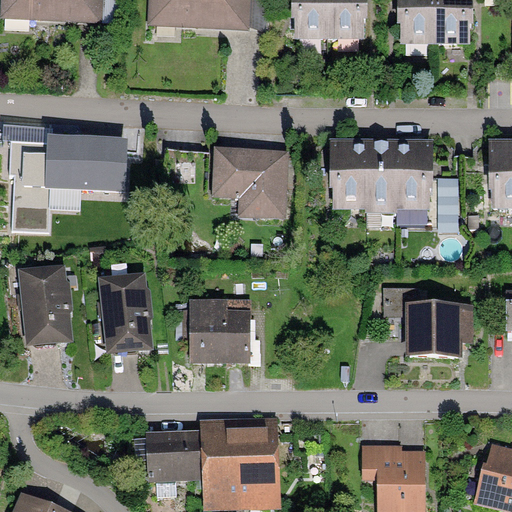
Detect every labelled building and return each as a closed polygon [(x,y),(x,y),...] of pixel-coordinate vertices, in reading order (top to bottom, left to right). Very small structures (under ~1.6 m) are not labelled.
[(100,0),(5,0),(5,19),(100,23),(100,0)] [(152,0),(151,26),(267,32),(268,0),(152,0)] [(366,0),(295,0),(295,23),(298,23),(298,40),(363,40),(363,24),(366,24),(366,0)] [(472,0),(400,0),(401,29),(404,29),(404,46),(469,46),(469,29),(472,29),(472,0)] [(125,152),(12,146),(10,179),(15,179),(12,233),(50,235),(52,190),(123,194),(125,152)] [(511,152),(493,153),(492,192),(495,192),(495,209),(511,209),(511,152)] [(432,153),(333,153),(333,192),(336,192),(336,211),(429,211),(429,194),(432,194),(432,153)] [(286,159),(217,156),(215,198),(258,200),(257,218),(284,219),(286,159)] [(460,227),(460,181),(440,181),(440,227),(460,227)] [(69,274),(23,279),(29,343),(76,338),(69,274)] [(146,283),(103,287),(110,356),(153,352),(146,283)] [(386,294),(386,321),(409,321),(409,361),(460,361),(460,340),(469,340),(469,314),(417,314),(417,294),(386,294)] [(227,310),(192,310),(192,314),(185,314),(185,341),(192,341),(192,363),(250,363),(250,322),(227,322),(227,310)] [(276,499),(274,438),(129,444),(130,470),(149,469),(149,485),(200,483),(200,492),(210,492),(210,501),(276,499)] [(511,511),(511,453),(496,449),(479,507),(497,511),(511,511)] [(402,450),(365,450),(365,483),(380,483),(380,511),(425,511),(425,467),(402,467),(402,450)] [(70,511),(31,498),(25,511),(70,511)]
